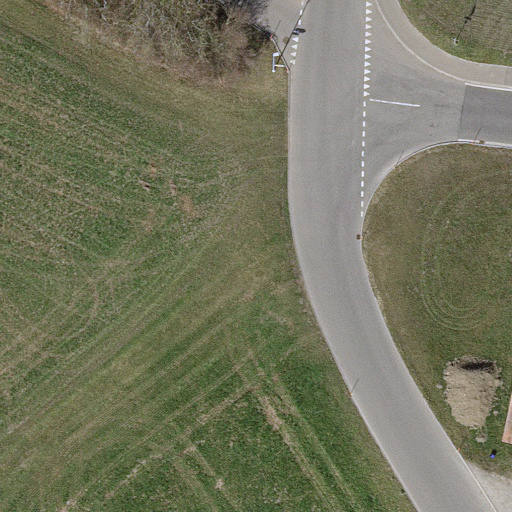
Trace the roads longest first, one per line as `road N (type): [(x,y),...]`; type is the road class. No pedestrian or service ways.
road 1 (tertiary): [(454,511),(371,366),(336,265),(327,176),(333,57)]
road 2 (residential): [(511,117),(410,103),(333,57)]
